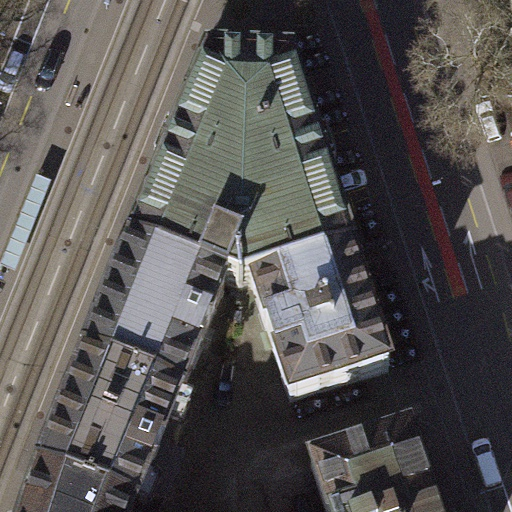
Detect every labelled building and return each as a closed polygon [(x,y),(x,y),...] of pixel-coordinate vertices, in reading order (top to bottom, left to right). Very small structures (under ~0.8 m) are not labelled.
[(240,278),(244,288),(343,256),(280,61),(248,60),(199,59),(130,234),(232,275),(240,278)] [(77,358),(179,399),(232,275),(130,234),(77,358)] [(381,370),(343,256),(244,288),(281,402),(381,370)] [(169,422),(179,399),(77,358),(68,381),(32,470),(127,508),(135,488),(157,497),(176,450),(161,444),(169,422)] [(125,511),(127,508),(32,470),(17,511),(426,511),(401,436),(303,466),(316,511),(125,511)]
